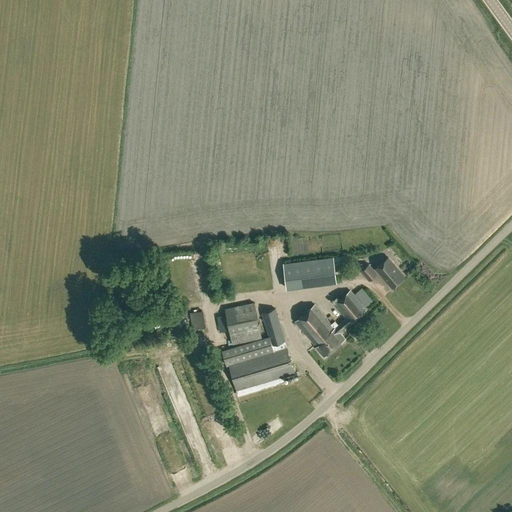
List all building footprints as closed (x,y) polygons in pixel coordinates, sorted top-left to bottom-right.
[(280,236),(270,236),(271,251),(281,250),(280,236)] [(344,256),(333,257),(334,264),(345,263),(344,256)] [(283,264),(286,288),(336,282),(333,257),(283,264)] [(375,268),(392,287),(404,276),(388,257),(375,268)] [(369,280),(376,273),(369,265),(362,271),(369,280)] [(316,347),(324,356),(345,338),(340,332),(366,309),(350,290),(334,304),(344,315),(346,318),(338,324),(335,321),(332,324),(315,304),(295,321),(316,346),(316,347)] [(230,332),(232,344),(262,338),(256,308),(254,302),(225,308),(226,314),(217,316),(220,332),(229,330),(230,332)] [(294,373),(275,308),(261,312),(269,337),(222,350),(226,364),(228,363),(237,394),(285,380),(284,376),(294,373)] [(190,313),(192,329),(205,327),(202,311),(190,313)] [(192,436),(203,431),(192,409),(181,414),(192,436)] [(277,413),(271,418),(278,426),(284,421),(277,413)] [(274,422),(262,433),(268,440),(281,429),(274,422)]
